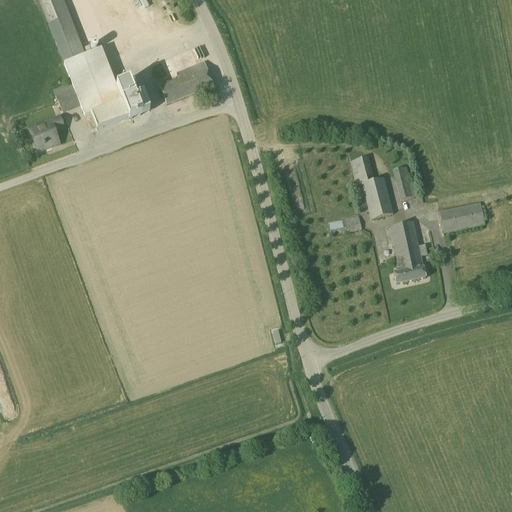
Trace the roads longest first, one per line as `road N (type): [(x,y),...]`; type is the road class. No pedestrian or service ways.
road 1 (tertiary): [(309,364),(237,102)]
road 2 (unclassified): [(0,188),(237,102)]
road 3 (unclassified): [(309,364),(511,300)]
road 4 (tertiary): [(368,511),(309,364)]
